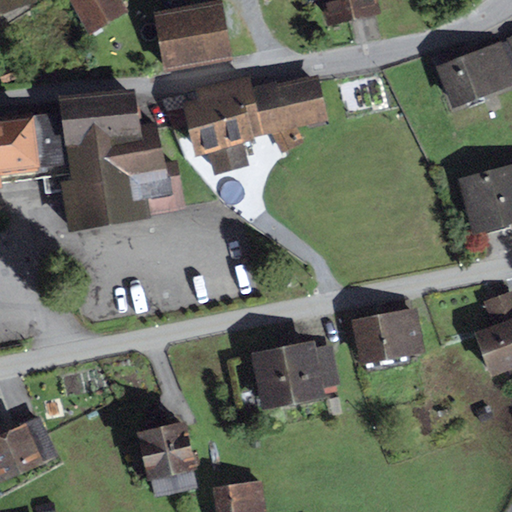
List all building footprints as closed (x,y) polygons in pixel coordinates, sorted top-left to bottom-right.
[(0,0),(0,11),(31,0),(0,0)] [(118,0),(73,0),(91,31),(125,11),(118,0)] [(370,0),(322,0),(327,24),(374,15),(370,0)] [(227,59),(218,9),(153,21),(162,70),(227,59)] [(511,42),(501,46),(511,77),(511,42)] [(511,78),(511,77),(501,46),(439,68),(453,107),(511,85),(511,78)] [(316,79),(256,93),(265,131),(324,117),(316,79)] [(193,153),(265,131),(253,86),(180,106),(193,153)] [(60,102),(62,111),(70,163),(73,185),(66,186),(67,192),(72,227),(185,210),(177,158),(168,160),(161,118),(145,121),(140,89),(60,102)] [(0,189),(1,189),(0,184),(0,172),(70,163),(62,111),(19,117),(17,105),(0,106),(0,189)] [(0,172),(0,184),(43,179),(46,195),(67,192),(66,186),(73,185),(70,163),(0,172)] [(511,166),(460,179),(472,228),(511,218),(511,166)] [(511,291),(490,299),(498,323),(475,330),(489,372),(511,364),(511,291)] [(421,348),(414,310),(354,320),(361,359),(421,348)] [(330,342),(248,356),(256,405),(322,394),(321,387),(337,384),(330,342)] [(179,422),(135,431),(144,477),(188,468),(179,422)] [(36,423),(0,437),(0,479),(51,459),(36,423)] [(264,511),(260,484),(216,490),(219,511),(264,511)]
